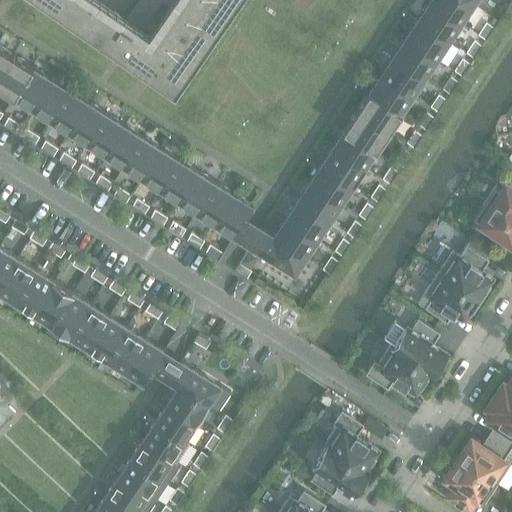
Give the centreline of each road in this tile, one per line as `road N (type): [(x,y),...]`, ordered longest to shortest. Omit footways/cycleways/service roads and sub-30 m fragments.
road 1 (residential): [(430,435),(0,161)]
road 2 (residential): [(430,435),(511,313)]
